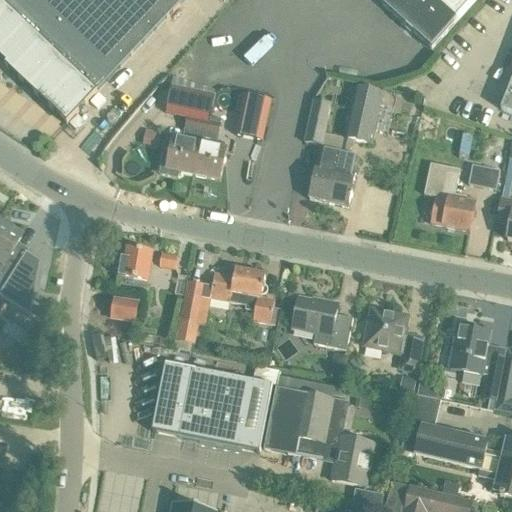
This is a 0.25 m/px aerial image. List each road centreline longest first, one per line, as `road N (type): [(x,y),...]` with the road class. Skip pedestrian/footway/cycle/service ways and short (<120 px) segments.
road 1 (unclassified): [(511,287),(81,202)]
road 2 (unclassified): [(68,455),(81,202)]
road 3 (unclassified): [(241,490),(68,455)]
